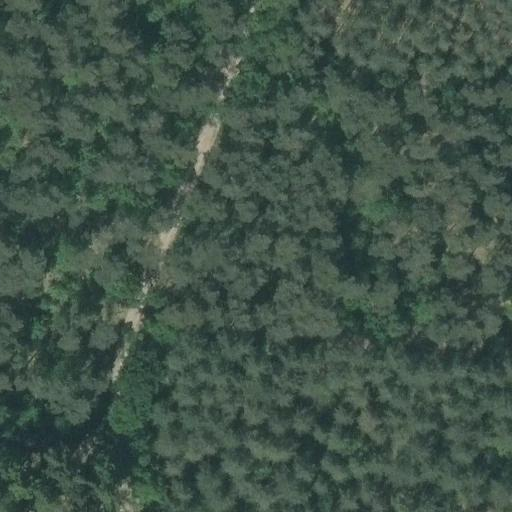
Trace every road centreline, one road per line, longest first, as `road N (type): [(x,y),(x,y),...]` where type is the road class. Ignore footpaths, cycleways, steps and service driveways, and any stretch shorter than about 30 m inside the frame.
road 1 (track): [(118,511),(121,354),(251,0)]
road 2 (track): [(511,351),(134,321)]
road 3 (track): [(228,63),(511,79)]
